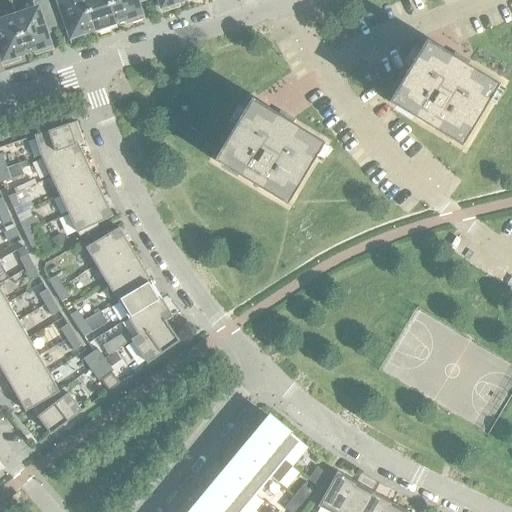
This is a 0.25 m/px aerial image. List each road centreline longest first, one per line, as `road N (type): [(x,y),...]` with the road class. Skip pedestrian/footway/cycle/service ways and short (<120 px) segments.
road 1 (residential): [(265,371),(222,332),(161,239),(88,70)]
road 2 (residential): [(491,511),(350,444),(265,371)]
road 3 (residential): [(511,252),(421,183),(324,66)]
road 4 (residential): [(88,70),(292,3)]
road 5 (residential): [(147,511),(265,371)]
road 6 (residential): [(477,0),(324,66)]
